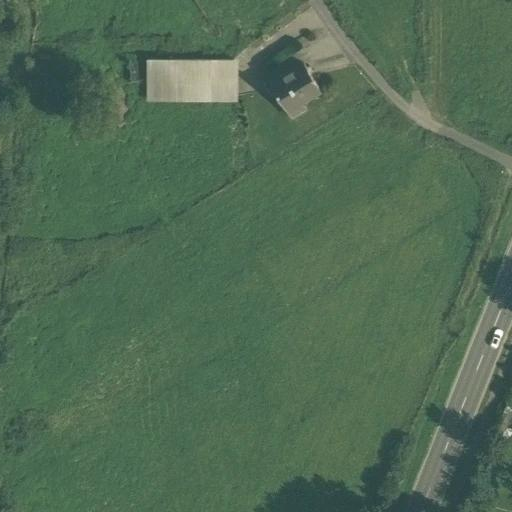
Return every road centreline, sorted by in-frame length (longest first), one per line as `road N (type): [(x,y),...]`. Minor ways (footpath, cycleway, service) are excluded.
road 1 (track): [(322,0),(360,62),(417,114),(511,162)]
road 2 (primary): [(423,511),(511,280)]
